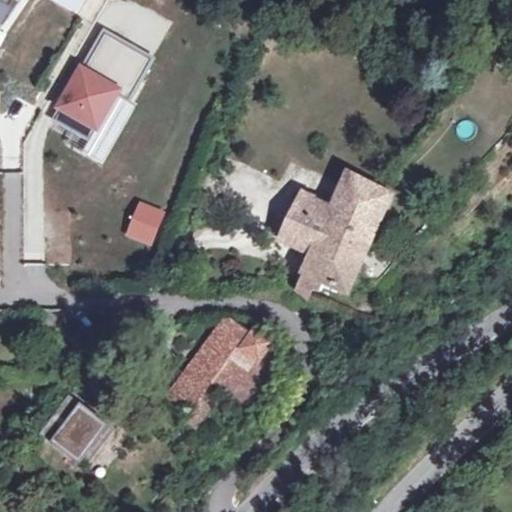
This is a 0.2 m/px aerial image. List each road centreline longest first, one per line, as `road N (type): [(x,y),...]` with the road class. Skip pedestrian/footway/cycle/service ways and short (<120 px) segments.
road 1 (unclassified): [(0,296),(263,298),(296,310),(317,339),(320,371),(236,485),(235,511)]
road 2 (tertiary): [(260,511),(389,391),(511,314)]
road 3 (tertiary): [(511,393),(384,511)]
